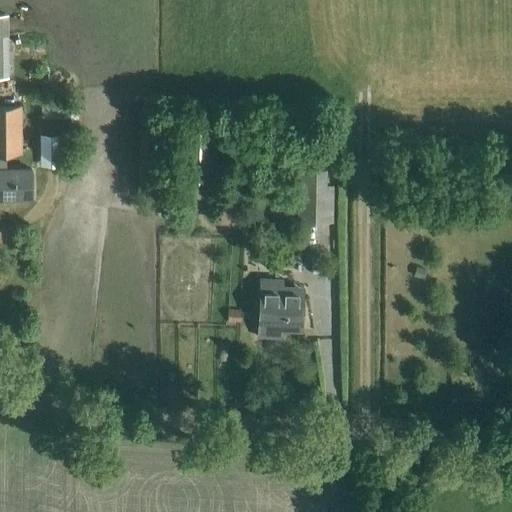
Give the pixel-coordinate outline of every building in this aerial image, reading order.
[(0,76),(8,77),(7,13),(0,12),(0,76)] [(40,102),(40,119),(69,119),(68,102),(40,102)] [(0,198),(32,198),(32,170),(6,170),(6,153),(21,153),(20,106),(0,106),(0,198)] [(182,131),(181,179),(213,180),(214,132),(182,131)] [(60,166),(59,134),(37,135),(38,166),(60,166)] [(137,189),(153,189),(154,135),(137,135),(137,189)] [(294,223),(330,223),(331,186),(294,185),(294,223)] [(160,219),(174,219),(175,207),(160,206),(160,219)] [(209,224),(234,223),(233,207),(208,208),(209,224)] [(260,278),(259,300),(258,328),(258,336),(279,338),(280,329),(302,330),(304,287),(281,286),(282,280),(260,278)] [(226,322),(241,323),(242,310),(227,309),(226,322)]
